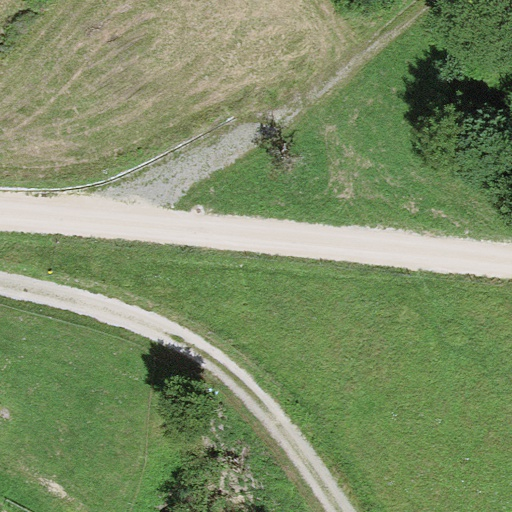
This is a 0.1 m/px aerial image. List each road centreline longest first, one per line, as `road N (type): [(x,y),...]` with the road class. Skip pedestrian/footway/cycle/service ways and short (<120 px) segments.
road 1 (track): [(511,263),(0,212)]
road 2 (track): [(340,511),(257,396),(212,356),(144,322),(0,286)]
road 3 (track): [(430,0),(219,139),(123,221)]
